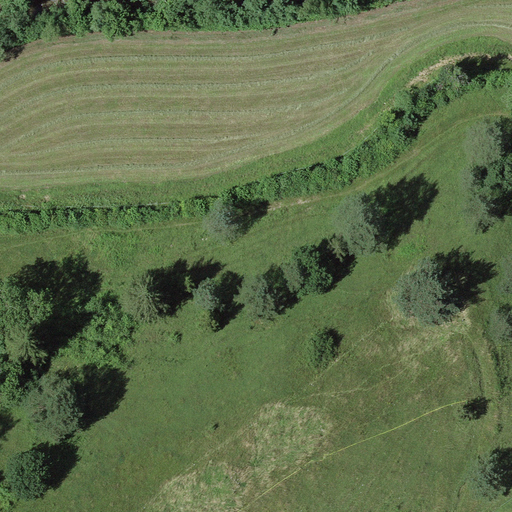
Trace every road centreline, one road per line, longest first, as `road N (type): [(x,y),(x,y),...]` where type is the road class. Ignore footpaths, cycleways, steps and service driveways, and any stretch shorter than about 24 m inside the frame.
road 1 (track): [(511,112),(475,117),(358,190),(0,253)]
road 2 (track): [(460,511),(497,416),(476,323),(408,296)]
